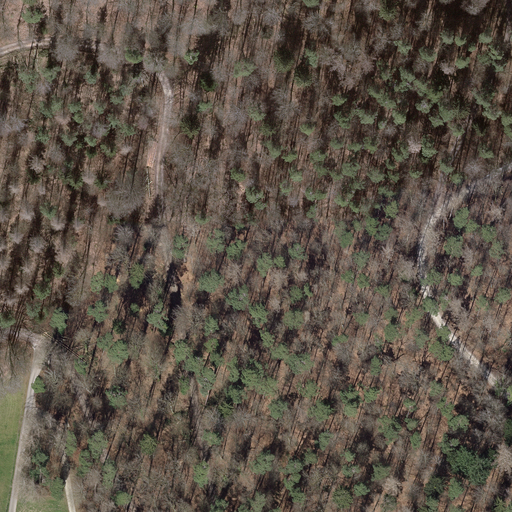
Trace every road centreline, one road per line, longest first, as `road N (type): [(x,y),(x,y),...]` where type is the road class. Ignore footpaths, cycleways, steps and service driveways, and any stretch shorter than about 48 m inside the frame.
road 1 (track): [(216,511),(160,202),(170,94),(136,56),(101,46),(55,41),(0,52)]
road 2 (track): [(136,511),(72,368),(40,339),(0,330)]
road 3 (track): [(433,214),(500,50),(506,0)]
road 4 (track): [(511,397),(455,343),(427,297),(419,256),(433,214)]
road 5 (residential): [(11,511),(40,339)]
road 6 (track): [(74,511),(61,436),(27,408)]
